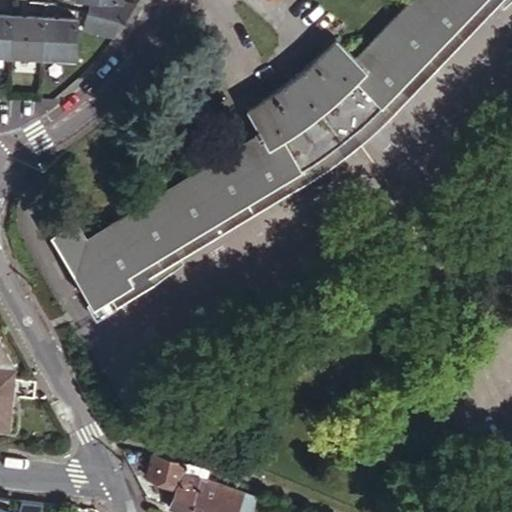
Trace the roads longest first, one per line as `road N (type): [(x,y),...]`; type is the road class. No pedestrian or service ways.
road 1 (residential): [(0,266),(113,480)]
road 2 (residential): [(0,159),(39,138),(120,66),(160,0)]
